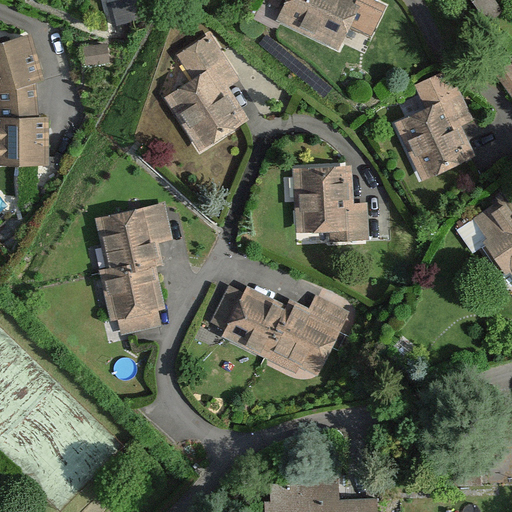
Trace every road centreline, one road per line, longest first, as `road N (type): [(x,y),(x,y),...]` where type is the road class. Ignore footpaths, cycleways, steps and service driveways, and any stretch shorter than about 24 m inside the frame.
road 1 (residential): [(279,135),(173,346),(181,408),(230,452)]
road 2 (residential): [(511,374),(230,452)]
road 3 (residential): [(511,110),(498,88),(440,53),(408,0)]
